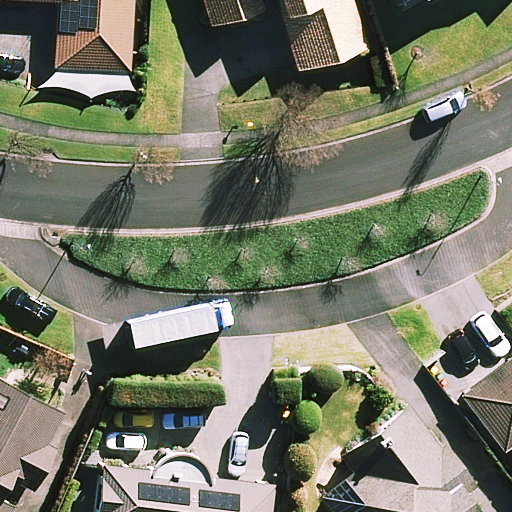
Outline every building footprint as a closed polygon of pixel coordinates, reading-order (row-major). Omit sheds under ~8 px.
[(130,0),(0,0),(0,1),(56,4),(53,70),(127,74),(130,0)] [(365,51),(348,0),(199,0),(209,30),(273,9),(294,74),(365,51)] [(511,365),(509,362),(460,399),(501,452),(508,446),(511,451),(511,365)] [(68,422),(0,384),(0,511),(9,511),(11,509),(0,502),(0,493),(7,481),(28,493),(68,422)] [(463,484),(402,410),(345,457),(360,475),(318,502),(325,511),(476,511),(457,489),(463,484)] [(265,511),(269,489),(102,470),(96,511),(265,511)]
